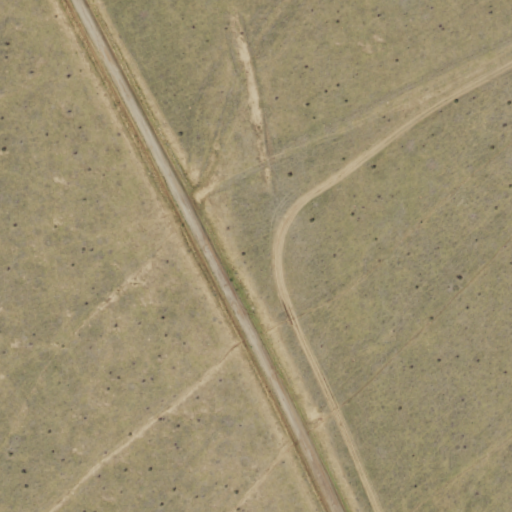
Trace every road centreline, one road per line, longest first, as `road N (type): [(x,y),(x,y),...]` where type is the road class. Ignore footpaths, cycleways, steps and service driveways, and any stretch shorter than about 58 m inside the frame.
road 1 (track): [(287,0),(220,70),(214,144),(403,511)]
road 2 (residential): [(342,511),(83,0)]
